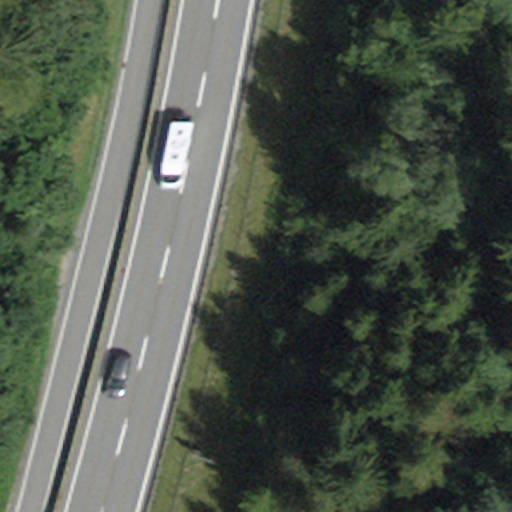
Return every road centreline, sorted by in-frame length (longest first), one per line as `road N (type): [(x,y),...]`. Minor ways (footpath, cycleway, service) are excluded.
road 1 (unclassified): [(151,0),(112,202),(31,511)]
road 2 (primary): [(103,511),(163,274),(217,0)]
